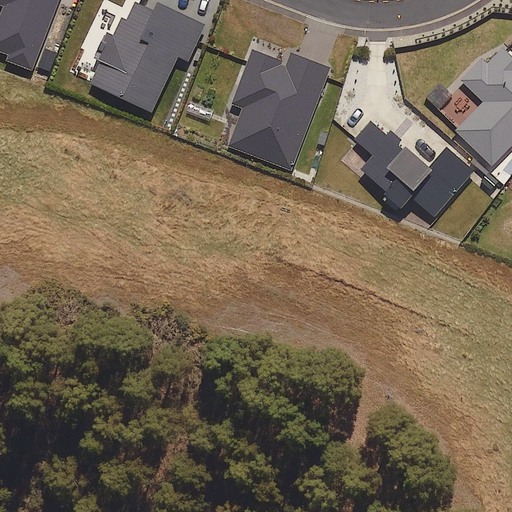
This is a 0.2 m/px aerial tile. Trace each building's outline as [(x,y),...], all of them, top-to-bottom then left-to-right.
[(0,52),(12,57),(10,63),(35,72),(37,65),(53,71),(59,55),(43,49),(61,0),(0,0),(0,6),(7,9),(0,28),(0,52)] [(162,6),(159,14),(140,5),(131,24),(124,20),(94,86),(155,114),(181,58),(191,63),(207,27),(162,6)] [(511,60),(502,51),(487,67),(482,63),(461,84),(482,105),(456,132),(492,167),(511,146),(511,60)] [(290,55),(286,66),(252,54),(233,105),(244,109),(230,147),(292,170),(330,71),(290,55)] [(475,173),(448,150),(427,173),(370,125),(355,142),(375,158),(362,174),(389,197),(386,200),(403,213),(413,202),(435,220),(475,173)]
